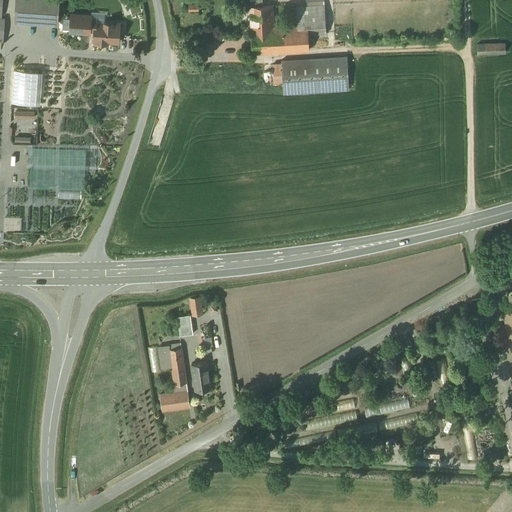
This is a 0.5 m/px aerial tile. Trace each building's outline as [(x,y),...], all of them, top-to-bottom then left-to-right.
[(59,0),(15,0),(14,23),(58,25),(59,0)] [(271,5),(246,7),(246,14),(250,13),(251,28),(273,27),(271,5)] [(296,7),(298,25),(273,27),(251,28),(253,53),(309,50),(308,34),(326,33),(325,5),(296,7)] [(70,32),(89,34),(90,31),(91,19),(91,16),(71,14),(70,32)] [(96,19),(91,19),(90,31),(94,31),(94,41),(96,41),(96,43),(106,43),(107,42),(118,43),(119,31),(122,29),(119,26),(120,23),(96,21),(96,19)] [(505,43),(477,44),(477,54),(506,53),(505,43)] [(281,60),(281,64),(272,64),(273,82),(282,81),(283,93),(349,89),(347,57),(281,60)] [(13,103),(41,103),(42,71),(14,70),(13,103)] [(35,111),(15,111),(15,119),(34,119),(35,111)] [(30,169),(29,188),(84,189),(84,177),(76,177),(76,165),(42,164),(42,169),(30,169)] [(192,314),(202,313),(200,297),(190,299),(192,314)] [(177,317),(180,336),(193,334),(190,315),(177,317)] [(173,393),(160,394),(162,410),(190,406),(181,343),(159,346),(162,366),(172,364),(174,384),(172,384),(173,393)] [(436,362),(443,388),(451,386),(444,360),(436,362)] [(207,362),(191,364),(195,390),(210,388),(207,362)] [(367,416),(411,410),(410,400),(365,406),(367,416)] [(417,413),(379,423),(382,432),(419,421),(417,413)]
